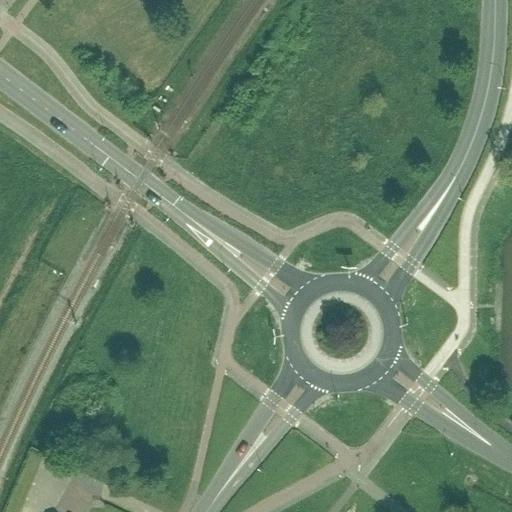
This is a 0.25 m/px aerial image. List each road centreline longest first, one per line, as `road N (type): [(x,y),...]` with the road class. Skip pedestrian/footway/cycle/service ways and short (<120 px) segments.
road 1 (tertiary): [(187,217),(0,71)]
road 2 (tertiary): [(443,196),(487,96),(495,0)]
road 3 (tertiary): [(187,217),(290,320)]
road 4 (tertiary): [(313,288),(187,217)]
road 5 (tertiary): [(386,309),(443,196)]
road 6 (tertiary): [(443,196),(352,282)]
road 7 (tertiary): [(296,358),(251,430),(241,464)]
